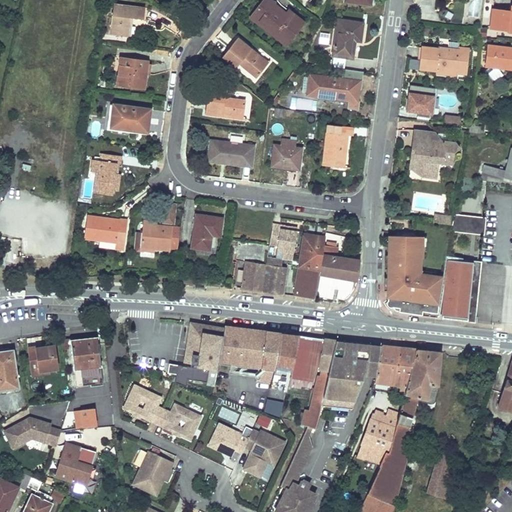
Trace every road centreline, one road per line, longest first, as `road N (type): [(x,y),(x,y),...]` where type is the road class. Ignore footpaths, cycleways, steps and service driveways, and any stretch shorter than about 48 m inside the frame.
road 1 (residential): [(228,0),(184,70),(173,151),(183,177),(371,206)]
road 2 (primary): [(26,296),(360,324)]
road 3 (residential): [(371,206),(396,0)]
road 4 (primary): [(360,324),(511,341)]
road 5 (residential): [(224,499),(217,471),(190,469),(188,497),(218,503)]
